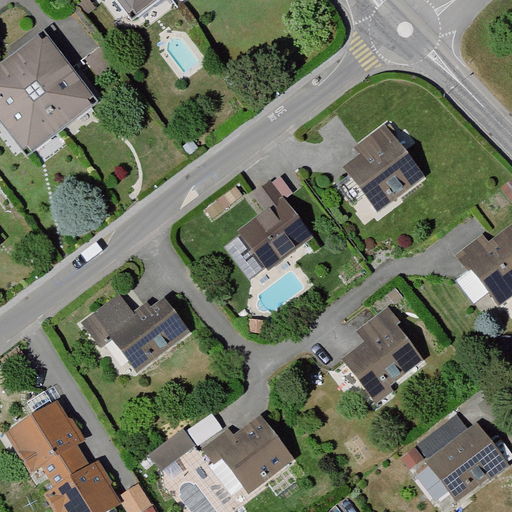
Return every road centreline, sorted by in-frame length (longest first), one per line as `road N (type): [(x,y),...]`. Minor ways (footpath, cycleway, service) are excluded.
road 1 (residential): [(0,334),(406,31)]
road 2 (tertiary): [(406,31),(511,137)]
